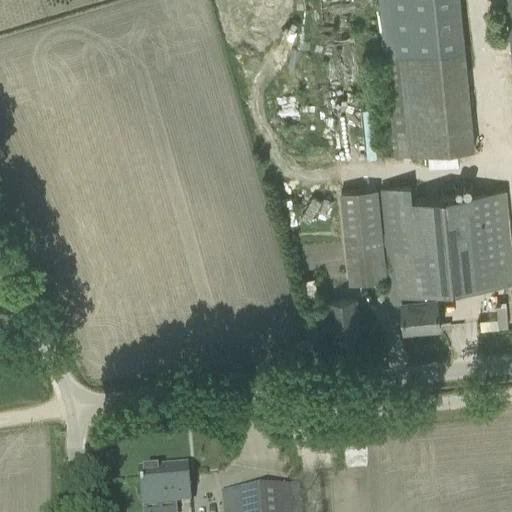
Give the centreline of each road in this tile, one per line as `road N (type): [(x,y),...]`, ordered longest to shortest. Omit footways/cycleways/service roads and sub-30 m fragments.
road 1 (unclassified): [(72,410),(511,365)]
road 2 (unclassified): [(72,410),(0,256)]
